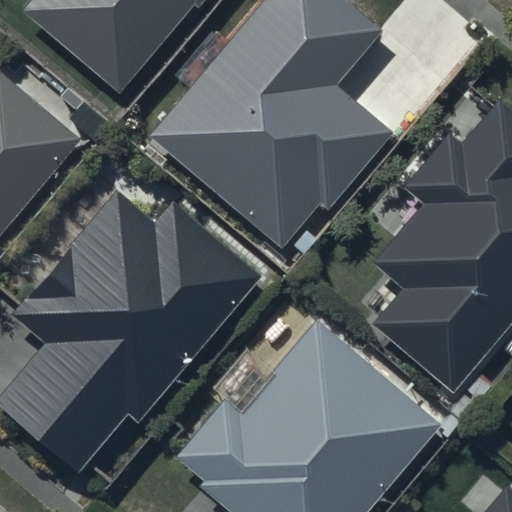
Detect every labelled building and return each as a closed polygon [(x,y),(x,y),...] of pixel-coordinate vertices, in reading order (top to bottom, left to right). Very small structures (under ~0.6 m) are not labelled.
[(33,0),(24,11),(121,92),(198,0),(33,0)] [(354,0),(253,0),(144,129),(279,244),(317,200),(325,206),(393,126),(336,78),(382,23),(354,0)] [(0,225),(77,135),(0,70),(0,225)] [(397,281),(367,319),(453,388),(511,314),(511,108),(496,96),(463,138),(446,124),(400,182),(419,197),(412,206),(407,202),(394,219),(399,223),(370,259),(397,281)] [(41,336),(0,386),(0,400),(79,466),(125,410),(136,420),(260,271),(171,197),(154,218),(87,163),(41,219),(52,227),(43,238),(31,229),(0,266),(0,284),(16,298),(7,308),(41,336)] [(219,391),(170,449),(200,474),(196,478),(235,511),(233,511),(361,511),(439,419),(313,314),(236,406),(219,391)] [(511,511),(511,488),(504,482),(480,511),(431,511),(428,510),(426,511),(511,511)]
